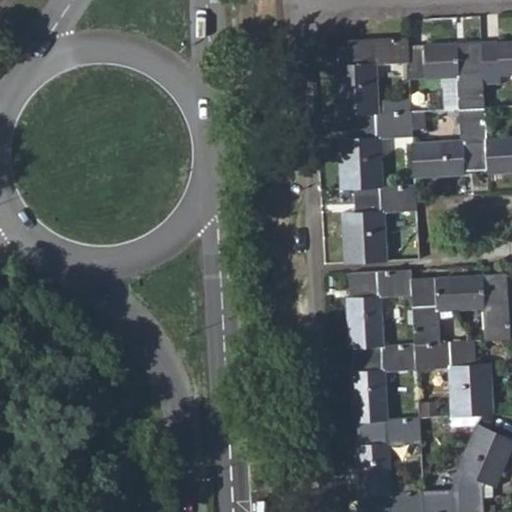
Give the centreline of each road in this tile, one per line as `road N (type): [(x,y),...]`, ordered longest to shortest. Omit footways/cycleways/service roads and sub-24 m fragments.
road 1 (tertiary): [(227,511),(202,193)]
road 2 (tertiary): [(76,260),(171,389),(185,511)]
road 3 (tertiary): [(189,94),(153,62),(107,49),(69,54),(34,73)]
road 4 (tertiary): [(76,260),(128,260),(158,247),(187,221),(202,193)]
